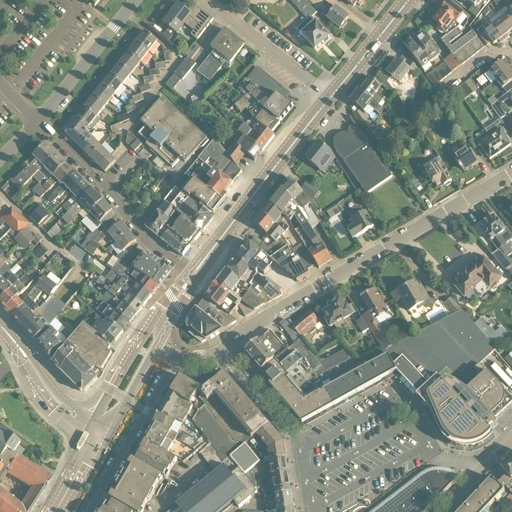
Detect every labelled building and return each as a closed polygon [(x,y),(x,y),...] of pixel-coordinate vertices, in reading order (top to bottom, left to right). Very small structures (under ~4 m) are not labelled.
[(82,0),(94,8),(100,0),(82,0)] [(301,35),(316,50),(317,49),(319,48),(320,46),(323,43),(326,43),(328,41),(329,39),(329,38),(324,32),(315,22),(312,19),(318,14),(305,0),(289,0),(309,21),(299,30),(302,34),(301,35)] [(463,0),(475,9),(481,13),(491,0),(463,0)] [(463,15),(448,3),(441,12),(457,24),(463,15)] [(194,5),(188,12),(179,6),(165,24),(178,34),(186,24),(194,31),(189,36),(197,41),(213,21),(194,5)] [(349,18),(336,8),(335,9),(330,5),(323,14),(327,18),(341,29),(349,18)] [(438,29),(449,36),(455,31),(458,29),(461,27),(457,24),(441,12),(434,22),(440,27),(438,29)] [(511,15),(510,12),(501,19),(511,32),(511,30),(511,15)] [(501,19),(492,26),(504,40),(508,37),(506,35),(511,32),(501,19)] [(504,40),(492,26),(490,22),(480,30),(481,30),(478,35),(487,46),(492,42),(494,45),(499,41),(500,43),(504,40)] [(226,31),(211,49),(215,51),(198,72),(211,82),(227,61),(231,64),(245,46),(226,31)] [(403,44),(423,69),(441,56),(421,31),(403,44)] [(463,48),(468,45),(473,41),(477,38),(473,32),(452,48),(449,45),(460,37),(455,31),(449,36),(442,41),(453,55),(453,56),(454,55),(458,52),(463,48)] [(149,53),(158,42),(146,32),(137,43),(149,53)] [(167,32),(164,37),(169,41),(173,36),(167,32)] [(481,51),(485,48),(477,38),(473,41),(481,51)] [(473,41),(468,45),(476,55),(481,51),(473,41)] [(137,43),(128,54),(141,64),(149,53),(137,43)] [(189,58),(192,61),(201,49),(194,44),(186,56),(189,58)] [(471,59),(476,55),(468,45),(463,48),(471,59)] [(463,48),(458,52),(466,62),(471,59),(463,48)] [(462,66),(466,62),(458,52),(454,55),(462,66)] [(128,54),(120,65),(132,74),(141,64),(128,54)] [(444,61),(445,63),(453,73),(462,66),(454,55),(453,56),(453,55),(444,61)] [(192,61),(189,58),(167,85),(174,91),(182,80),(183,81),(196,64),(192,61)] [(384,70),(381,73),(388,83),(392,77),(400,84),(410,71),(414,74),(418,70),(415,66),(409,61),(405,66),(397,60),(387,72),(384,70)] [(448,77),(453,73),(445,63),(440,67),(448,77)] [(489,73),(496,81),(511,69),(508,66),(506,67),(502,63),(489,73)] [(111,76),(123,85),(132,74),(120,65),(111,76)] [(440,67),(435,70),(443,80),(448,77),(440,67)] [(265,111),(266,112),(281,123),(294,107),(284,100),(289,93),(283,89),(258,69),(248,81),(248,80),(239,90),(243,94),(246,97),(235,106),(241,113),(240,114),(245,120),(256,112),(257,114),(263,109),(265,111)] [(511,71),(511,69),(496,81),(507,95),(511,90),(511,75),(511,74),(511,71)] [(427,77),(434,87),(443,80),(435,70),(427,77)] [(371,79),(361,91),(380,108),(384,111),(384,110),(379,106),(385,99),(377,92),(382,86),(388,91),(391,87),(388,83),(381,73),(375,82),(371,79)] [(111,76),(103,86),(115,96),(123,85),(111,76)] [(145,86),(149,85),(155,82),(154,77),(150,77),(144,78),(145,86)] [(470,80),(466,84),(473,94),(478,90),(470,80)] [(466,84),(461,87),(469,98),(473,94),(466,84)] [(149,85),(145,86),(140,89),(142,94),(152,90),(149,85)] [(106,106),(115,96),(103,86),(94,96),(106,106)] [(464,101),(469,98),(461,87),(456,91),(464,101)] [(380,108),(361,91),(360,91),(351,101),(364,111),(369,106),(380,115),(384,111),(380,108)] [(132,105),(135,105),(145,100),(142,94),(132,98),(134,103),(131,104),(132,105)] [(94,96),(86,107),(98,117),(106,106),(94,96)] [(141,122),(145,126),(138,134),(148,143),(146,144),(173,168),(181,159),(185,163),(208,139),(163,98),(141,122)] [(492,105),(501,120),(506,117),(498,102),(492,105)] [(125,108),(128,114),(137,110),(137,109),(138,109),(137,104),(135,105),(132,105),(125,108)] [(102,120),(98,117),(86,107),(77,118),(93,131),(102,120)] [(272,134),(281,123),(266,112),(258,123),(254,127),(255,131),(270,143),(274,136),(272,134)] [(120,124),(121,124),(130,120),(128,114),(118,118),(120,124)] [(367,195),(392,177),(351,117),(350,118),(356,127),(355,126),(353,126),(352,126),(349,128),(348,132),(350,135),(348,134),(341,135),(337,138),(335,143),(337,149),(367,195)] [(65,133),(81,148),(92,137),(96,133),(93,131),(77,118),(65,133)] [(485,130),(490,138),(501,153),(511,145),(504,135),(506,133),(506,134),(507,134),(499,123),(499,124),(499,125),(487,133),(485,130)] [(111,128),(112,134),(119,131),(122,130),(121,124),(120,124),(111,128)] [(255,162),(263,152),(247,139),(253,131),(252,130),(245,125),(240,131),(243,133),(227,153),(237,165),(246,154),(255,162)] [(254,127),(252,130),(253,131),(247,139),(263,152),(270,143),(255,131),(254,127)] [(383,149),(391,142),(378,129),(373,134),(383,149)] [(469,141),(460,129),(455,133),(463,145),(469,141)] [(485,131),(486,133),(476,141),(480,146),(491,160),(501,153),(490,138),(485,130),(485,131)] [(119,131),(112,134),(110,135),(112,141),(122,136),(119,131)] [(127,144),(131,148),(139,141),(130,132),(129,132),(127,144)] [(102,147),(96,141),(92,137),(81,148),(90,158),(102,147)] [(142,144),(139,141),(131,148),(135,152),(142,144)] [(187,174),(223,202),(224,202),(223,202),(228,196),(226,195),(242,172),(237,165),(227,153),(226,154),(216,141),(187,174)] [(306,161),(318,170),(324,174),(336,159),(332,154),(320,144),(306,161)] [(20,191),(39,173),(56,155),(46,145),(23,169),(10,181),(20,191)] [(117,162),(102,147),(90,158),(106,173),(117,162)] [(478,164),(468,150),(455,159),(461,168),(460,168),(461,171),(462,170),(464,173),(478,164)] [(66,165),(56,155),(39,173),(43,177),(42,178),(44,180),(33,191),(37,194),(66,165)] [(443,184),(445,187),(446,186),(446,187),(451,184),(451,183),(452,183),(448,176),(442,165),(443,164),(440,158),(424,167),(428,175),(431,180),(430,180),(433,185),(435,183),(438,187),(443,184)] [(66,165),(37,194),(41,198),(48,192),(49,192),(59,182),(62,185),(58,189),(59,189),(75,173),(66,165)] [(71,193),(83,182),(75,173),(59,189),(58,189),(49,198),(52,202),(60,194),(62,196),(66,192),(69,195),(71,193)] [(187,175),(176,188),(213,215),(214,213),(215,214),(218,209),(220,208),(222,207),(223,206),(225,204),(223,203),(223,202),(187,174),(186,175),(187,175)] [(155,186),(158,188),(165,179),(162,177),(155,186)] [(291,179),(281,191),(298,205),(309,223),(312,229),(322,223),(313,209),(305,195),(301,191),(291,179)] [(84,183),(83,182),(71,193),(75,197),(69,203),(68,203),(57,214),(63,219),(91,191),(92,190),(87,186),(87,185),(86,183),(84,183)] [(305,195),(313,209),(317,207),(313,201),(314,199),(319,193),(306,183),(301,191),(305,195)] [(169,197),(158,188),(153,193),(177,211),(184,217),(203,232),(215,217),(213,215),(176,188),(169,197)] [(91,191),(63,219),(68,225),(74,220),(82,213),(87,218),(103,202),(100,199),(100,197),(97,194),(94,194),(91,191)] [(281,191),(269,205),(286,218),(291,222),(295,218),(301,228),(309,223),(298,205),(281,191)] [(19,193),(12,200),(16,205),(23,198),(19,193)] [(171,219),(177,211),(153,193),(165,204),(155,216),(152,213),(144,222),(148,225),(146,227),(158,236),(163,230),(164,231),(167,228),(165,227),(171,220),(171,219)] [(103,202),(87,218),(98,229),(102,225),(103,226),(115,214),(112,211),(112,210),(103,202)] [(262,214),(276,226),(277,224),(286,231),(290,227),(283,221),(286,218),(269,205),(262,214)] [(344,212),(340,205),(327,213),(331,219),(344,212)] [(39,225),(48,216),(40,207),(31,217),(39,225)] [(13,208),(2,219),(19,236),(30,225),(13,208)] [(353,240),(374,228),(365,212),(363,213),(360,208),(350,214),(353,219),(351,220),(354,226),(348,230),(353,240)] [(262,214),(254,224),(276,242),(269,248),(256,238),(251,244),(270,259),(271,261),(289,247),(281,237),(284,233),(276,226),(262,214)] [(486,220),(480,225),(488,234),(486,236),(497,251),(498,250),(503,257),(509,252),(504,246),(505,245),(504,244),(511,238),(511,237),(505,229),(504,230),(501,227),(497,220),(494,216),(487,221),(486,220)] [(173,225),(169,230),(168,231),(191,249),(203,232),(184,217),(176,227),(173,225)] [(108,234),(116,244),(129,232),(122,223),(108,234)] [(309,253),(316,265),(319,270),(332,262),(312,229),(309,223),(301,228),(315,250),(309,253)] [(55,227),(47,235),(52,240),(61,232),(55,227)] [(163,230),(158,236),(184,257),(191,249),(168,231),(169,230),(167,228),(164,231),(163,230)] [(17,240),(20,243),(30,233),(27,229),(17,240)] [(86,251),(93,241),(101,234),(96,229),(86,239),(88,240),(81,248),(86,251)] [(93,241),(98,245),(100,243),(107,238),(103,232),(101,234),(93,241)] [(121,261),(123,262),(131,255),(127,250),(137,242),(129,232),(116,244),(123,253),(117,258),(121,261)] [(30,233),(20,243),(27,249),(35,241),(40,245),(45,240),(42,237),(39,237),(37,239),(30,233)] [(98,245),(93,241),(86,251),(92,256),(99,245),(98,245)] [(260,271),(266,275),(270,270),(265,266),(270,259),(251,244),(249,243),(237,259),(257,275),(260,271)] [(304,244),(292,252),(306,271),(316,265),(309,253),(304,244)] [(51,252),(44,246),(34,257),(40,263),(51,252)] [(306,271),(292,252),(289,247),(271,261),(279,267),(298,282),(310,276),(306,271)] [(146,252),(141,259),(153,269),(159,274),(160,272),(167,279),(172,272),(146,252)] [(8,259),(6,257),(0,262),(0,283),(11,272),(13,271),(5,263),(8,259)] [(484,257),(462,276),(460,275),(458,275),(455,276),(454,278),(454,281),(456,283),(459,286),(456,288),(465,298),(475,290),(481,297),(490,289),(493,290),(497,286),(497,283),(502,279),(488,264),(490,263),(484,257)] [(141,259),(133,269),(132,269),(145,278),(145,277),(153,269),(141,259)] [(267,282),(262,279),(257,275),(237,259),(227,272),(242,284),(243,285),(241,288),(249,294),(264,307),(283,296),(281,294),(276,290),(272,286),(267,282)] [(107,267),(113,272),(116,273),(128,282),(129,281),(136,287),(137,288),(138,286),(152,297),(159,288),(145,277),(145,278),(132,269),(126,265),(123,262),(121,261),(116,268),(115,270),(108,265),(107,267)] [(0,283),(0,302),(28,275),(27,274),(22,269),(15,276),(11,272),(0,283)] [(159,274),(153,269),(145,277),(159,288),(167,279),(160,272),(159,274)] [(128,282),(116,273),(113,272),(107,281),(110,283),(122,292),(122,291),(130,297),(131,296),(145,307),(152,297),(138,286),(137,288),(136,287),(129,281),(128,282)] [(242,284),(227,272),(217,283),(229,293),(230,292),(233,295),(242,284)] [(28,275),(0,302),(0,304),(9,313),(17,305),(14,303),(18,299),(17,299),(34,281),(29,277),(28,275)] [(91,279),(100,286),(138,316),(145,307),(131,296),(130,297),(122,291),(122,292),(110,283),(107,286),(93,275),(91,279)] [(12,318),(23,329),(29,323),(28,322),(38,311),(40,309),(34,303),(43,292),(50,297),(52,295),(58,288),(45,277),(28,298),(29,299),(23,305),(18,299),(14,303),(17,305),(9,313),(13,317),(12,318)] [(254,313),(242,303),(233,295),(230,292),(229,293),(217,283),(211,291),(212,292),(207,298),(231,317),(239,307),(246,318),(254,313)] [(417,289),(414,283),(399,292),(398,290),(392,293),(393,295),(392,295),(397,303),(402,301),(409,314),(418,309),(419,311),(425,307),(432,311),(437,302),(428,298),(421,287),(417,289)] [(107,298),(103,302),(131,324),(138,316),(100,286),(97,290),(107,298)] [(362,319),(369,330),(385,352),(385,351),(395,346),(377,320),(389,313),(375,290),(361,298),(371,314),(370,315),(369,313),(361,318),(362,319)] [(249,294),(242,303),(254,313),(264,307),(249,294)] [(35,341),(37,339),(50,327),(54,323),(56,320),(68,306),(52,295),(50,297),(43,305),(40,309),(38,311),(28,322),(29,323),(23,329),(35,341)] [(190,334),(202,344),(237,323),(231,317),(207,298),(206,297),(196,309),(189,319),(189,320),(188,323),(188,326),(190,328),(193,330),(190,334)] [(445,304),(454,314),(460,309),(451,299),(445,304)] [(96,311),(103,317),(108,321),(124,333),(131,324),(103,302),(100,300),(97,304),(100,307),(97,311),(96,311)] [(324,314),(328,320),(325,322),(330,330),(335,327),(336,330),(344,325),(346,329),(355,324),(353,320),(351,318),(353,317),(347,308),(346,309),(340,300),(329,306),(331,310),(324,314)] [(418,395),(421,393),(447,368),(462,382),(479,366),(496,350),(462,311),(444,320),(395,346),(385,351),(397,372),(418,395)] [(302,339),(309,333),(311,335),(317,330),(315,327),(320,324),(311,314),(293,329),(302,339)] [(369,330),(362,319),(356,323),(362,333),(369,330)] [(96,326),(89,320),(85,324),(96,333),(112,349),(117,342),(107,335),(108,333),(102,329),(105,324),(100,321),(97,325),(96,326)] [(285,320),(280,325),(291,338),(290,339),(294,343),(300,338),(285,320)] [(124,333),(108,321),(105,324),(102,329),(108,333),(107,335),(117,342),(124,333)] [(101,374),(108,362),(113,355),(109,353),(112,349),(96,333),(85,324),(76,335),(74,337),(68,345),(77,352),(74,355),(95,376),(99,372),(101,374)] [(59,336),(53,329),(40,342),(38,343),(45,350),(44,351),(51,357),(55,361),(68,345),(74,337),(66,329),(59,336)] [(254,362),(279,341),(271,331),(259,342),(258,341),(246,352),(254,362)] [(336,347),(341,345),(333,334),(328,338),(336,347)] [(325,371),(317,357),(314,353),(301,339),(288,351),(264,370),(269,377),(267,378),(274,386),(275,385),(278,388),(274,391),(303,425),(327,411),(322,404),(329,400),(316,376),(325,371)] [(254,362),(260,369),(262,372),(264,370),(288,351),(279,341),(254,362)] [(74,355),(77,352),(68,345),(55,361),(53,363),(62,372),(74,355)] [(321,362),(317,357),(325,371),(316,376),(329,400),(334,407),(397,372),(385,351),(385,352),(359,364),(353,355),(325,370),(321,362)] [(98,379),(95,376),(74,355),(62,372),(61,372),(81,392),(85,392),(98,379)] [(511,399),(479,366),(462,382),(447,368),(421,393),(418,395),(438,417),(439,424),(441,430),(444,436),(448,441),(454,444),(460,447),(461,447),(464,447),(467,448),(474,447),(481,444),(483,443),(485,442),(487,441),(491,437),(489,434),(491,432),(497,427),(497,425),(497,423),(496,422),(495,421),(511,405),(511,399)] [(193,423),(211,445),(215,450),(218,454),(219,455),(217,456),(221,460),(224,464),(230,458),(249,443),(257,436),(269,426),(225,374),(203,392),(192,384),(192,383),(189,381),(188,382),(181,377),(171,394),(199,413),(193,423)] [(208,445),(210,447),(211,445),(193,423),(199,413),(171,394),(158,416),(144,441),(177,460),(183,463),(208,445)] [(327,411),(334,407),(329,400),(322,404),(327,411)] [(249,443),(230,458),(245,476),(260,464),(286,459),(283,443),(269,426),(257,436),(249,443)] [(0,456),(5,450),(12,454),(19,444),(4,434),(2,437),(0,435),(0,456)] [(183,464),(183,463),(177,460),(144,441),(139,448),(143,451),(136,461),(166,478),(176,460),(183,464)] [(211,445),(210,447),(201,454),(204,459),(215,450),(211,445)] [(16,506),(0,494),(0,485),(8,472),(8,471),(4,469),(13,455),(12,454),(5,450),(0,456),(0,511),(31,511),(43,494),(29,485),(23,495),(20,493),(16,501),(18,503),(16,506)] [(204,459),(208,463),(218,454),(215,450),(204,459)] [(212,467),(221,460),(217,456),(219,455),(218,454),(208,463),(212,467)] [(352,470),(375,459),(372,454),(349,465),(352,470)] [(8,472),(29,485),(43,494),(52,479),(13,455),(4,469),(8,471),(8,472)] [(511,457),(503,466),(504,467),(501,470),(503,472),(495,479),(511,495),(511,457)] [(245,476),(230,458),(224,464),(222,466),(224,468),(177,505),(177,506),(170,511),(227,511),(237,504),(240,509),(258,494),(260,497),(266,496),(266,498),(292,494),(286,459),(260,464),(245,476)] [(133,459),(121,480),(151,497),(161,478),(164,480),(166,478),(136,461),(133,459)] [(222,466),(224,464),(221,460),(212,467),(215,472),(222,466)] [(422,477),(376,511),(426,511),(462,474),(459,477),(455,475),(443,472),(438,472),(432,472),(427,474),(422,477)] [(121,480),(109,501),(129,511),(141,511),(151,497),(121,480)] [(492,480),(465,508),(469,511),(486,511),(505,493),(492,480)] [(266,498),(268,511),(274,511),(294,509),(292,494),(266,498)] [(102,511),(129,511),(109,501),(102,511)]
